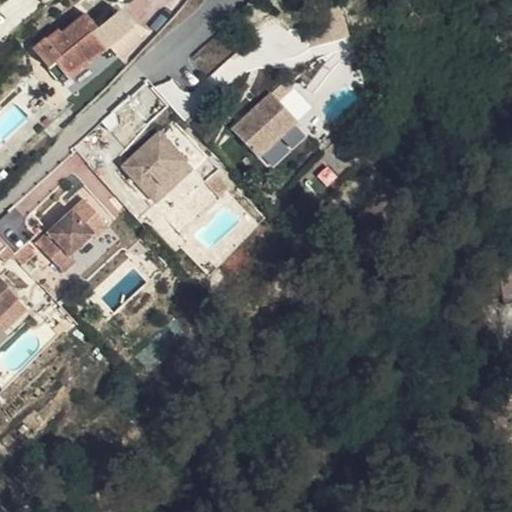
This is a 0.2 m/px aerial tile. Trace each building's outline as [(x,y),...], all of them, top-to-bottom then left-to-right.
[(81,15),(57,37),(62,44),(86,21),(81,15)] [(31,59),(46,76),(54,69),(70,86),(127,32),(117,19),(97,34),(86,21),(62,44),(57,37),(31,59)] [(54,69),(46,76),(61,93),(70,86),(54,69)] [(225,133),(251,161),(289,125),(271,105),(285,91),(278,84),(225,133)] [(114,173),(133,192),(145,182),(152,190),(178,166),(151,138),(114,173)] [(145,182),(133,192),(148,208),(184,173),(178,166),(152,190),(145,182)] [(88,244),(100,232),(77,206),(29,251),(56,281),(69,269),(63,263),(85,242),(88,244)] [(0,317),(12,306),(0,293),(0,317)] [(0,511),(8,511),(0,498),(0,511)]
